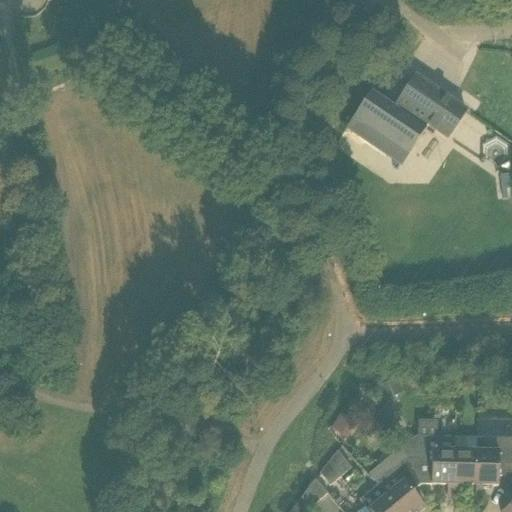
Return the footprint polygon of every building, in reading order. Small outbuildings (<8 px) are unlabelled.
[(448,139),(466,114),(415,79),(396,105),(397,106),(394,110),(370,94),(353,120),(408,157),(429,126),(448,139)] [(382,404),(396,398),(390,383),(376,389),(382,404)] [(344,439),(354,424),(341,415),(331,430),(344,439)] [(407,462),(421,487),(445,487),(445,498),(453,498),(454,454),(455,454),(455,439),(417,439),(401,449),(408,462),(407,462)] [(511,440),(477,440),(476,454),(475,454),(475,488),(475,498),(481,498),(482,488),(498,488),(498,478),(511,478),(511,440)] [(328,465),(340,480),(352,470),(337,453),(328,465)] [(453,498),(460,498),(460,487),(475,488),(475,454),(455,454),(454,454),(453,498)] [(411,494),(420,487),(421,487),(407,462),(377,488),(396,511),(422,511),(424,510),(411,494)] [(320,475),(331,488),(340,480),(328,465),(320,475)] [(309,510),(327,495),(315,481),(310,486),(300,500),(302,501),(309,510)] [(396,511),(377,488),(360,503),(367,511),(396,511)] [(310,511),(309,510),(302,501),(297,506),(289,511),(310,511)]
